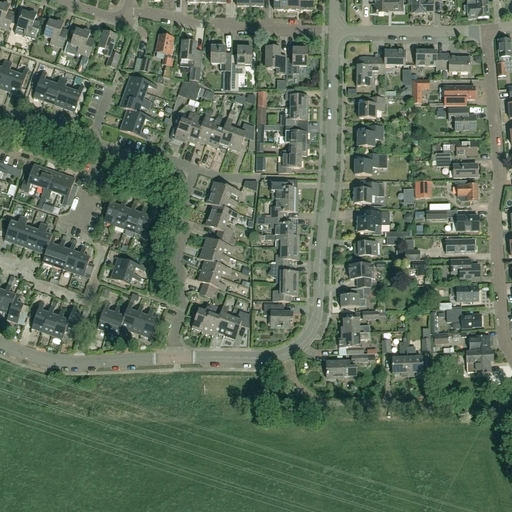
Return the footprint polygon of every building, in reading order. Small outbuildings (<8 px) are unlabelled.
[(250,8),(249,0),(236,0),(237,8),(250,8)] [(249,0),(250,8),(262,9),(262,0),(249,0)] [(273,0),(273,12),(287,12),(287,0),(273,0)] [(287,0),(287,12),(300,12),(299,0),(287,0)] [(299,0),(300,12),(313,13),(312,0),(299,0)] [(375,0),(376,6),(371,6),(371,14),(387,14),(387,13),(402,13),(402,0),(375,0)] [(411,0),(411,15),(426,15),(426,13),(433,13),(433,2),(426,2),(425,0),(411,0)] [(467,20),(468,20),(488,18),(486,0),(467,0),(468,5),(466,5),(466,7),(464,7),(464,13),(467,13),(467,20)] [(0,29),(8,32),(14,14),(7,12),(9,6),(4,4),(3,6),(0,5),(0,29)] [(24,32),(23,37),(34,41),(40,23),(34,21),(36,15),(30,13),(30,16),(22,13),(17,29),(24,32)] [(51,41),(49,46),(61,50),(67,32),(61,30),(63,25),(57,23),(57,25),(49,22),(44,38),(51,41)] [(88,59),(94,42),(88,39),(90,34),(84,32),(84,34),(76,31),(70,47),(78,50),(76,55),(88,59)] [(117,36),(111,34),(111,36),(103,34),(98,50),(105,52),(104,58),(109,59),(106,67),(115,70),(119,57),(111,54),(117,36)] [(173,48),(171,47),(173,39),(160,36),(157,54),(164,55),(164,59),(163,67),(169,68),(171,60),(169,60),(170,56),(171,56),(173,48)] [(498,42),(499,65),(496,65),(498,78),(506,77),(505,68),(511,67),(511,45),(511,41),(498,42)] [(197,44),(181,42),(179,62),(180,62),(180,67),(188,68),(188,69),(193,70),(192,81),(199,82),(200,71),(202,53),(196,52),(197,44)] [(230,73),(231,61),(231,60),(225,60),(225,48),(223,48),(222,45),(214,45),(213,48),(212,48),(211,50),(208,50),(207,59),(211,60),(211,65),(221,65),(221,73),(230,73)] [(251,49),(238,49),(237,61),(231,61),(230,73),(231,73),(230,84),(236,84),(236,76),(244,76),(245,69),(251,69),(251,49)] [(287,81),(287,63),(287,60),(280,60),(280,50),(266,49),(265,70),(276,71),(276,76),(286,76),(286,81),(287,81)] [(292,63),(287,63),(287,81),(292,81),(292,76),(299,76),(299,68),(306,68),(307,50),(292,50),(292,63)] [(378,59),(377,75),(384,75),(385,67),(405,67),(405,52),(385,52),(385,59),(378,59)] [(443,71),(443,56),(436,56),(436,53),(416,53),(416,67),(436,68),(436,71),(443,71)] [(449,56),(443,56),(443,71),(449,71),(449,74),(469,74),(469,59),(449,59),(449,56)] [(377,75),(378,59),(361,59),(358,62),(358,67),(357,67),(356,88),(371,88),(372,75),(377,75)] [(148,74),(151,62),(143,60),(143,62),(137,61),(134,73),(139,74),(140,72),(148,74)] [(7,63),(0,84),(0,91),(8,94),(15,75),(9,73),(12,65),(7,63)] [(22,77),(15,75),(8,94),(19,98),(28,71),(24,69),(22,77)] [(43,104),(50,84),(43,82),(46,74),(42,73),(32,100),(43,104)] [(76,78),(74,84),(80,86),(82,80),(76,78)] [(129,78),(125,88),(145,95),(148,88),(156,91),(157,87),(129,78)] [(50,84),(43,104),(53,107),(63,80),(59,79),(56,87),(50,84)] [(67,82),(63,80),(53,107),(63,111),(70,92),(64,90),(67,82)] [(189,100),(194,87),(196,88),(198,83),(190,81),(189,84),(184,98),(189,100)] [(429,82),(414,82),(414,104),(421,104),(421,89),(429,89),(429,82)] [(184,98),(189,84),(182,84),(178,96),(184,98)] [(70,92),(63,111),(74,115),(84,88),(80,86),(77,94),(70,92)] [(189,100),(195,102),(200,89),(196,88),(194,87),(189,100)] [(125,88),(122,98),(149,108),(151,104),(143,101),(145,95),(125,88)] [(397,94),(397,97),(410,97),(410,88),(404,88),(400,91),(397,94)] [(475,88),(458,88),(444,88),(444,108),(466,108),(466,101),(475,101),(475,88)] [(290,110),(308,110),(308,98),(298,97),(298,92),(286,92),(285,102),(290,102),(290,110)] [(273,93),(265,93),(265,123),(273,123),(273,93)] [(149,108),(122,98),(118,109),(126,111),(138,115),(140,109),(148,112),(149,108)] [(371,106),(359,106),(359,120),(376,120),(376,113),(384,113),(384,100),(371,100),(371,106)] [(280,127),(297,128),(297,122),(307,122),(308,110),(290,110),(289,117),(280,117),(280,127)] [(448,123),(454,123),(455,133),(476,132),(475,117),(468,117),(468,110),(464,110),(448,110),(448,123)] [(126,111),(122,122),(142,129),(144,122),(153,125),(154,121),(138,115),(126,111)] [(224,131),(217,150),(221,151),(222,148),(228,150),(235,131),(230,129),(235,114),(230,112),(223,131),(224,131)] [(185,143),(195,115),(190,114),(188,121),(182,119),(174,141),(185,144),(185,143)] [(185,143),(196,146),(197,143),(203,127),(202,126),(203,122),(199,121),(200,117),(195,115),(185,143)] [(197,143),(206,146),(213,127),(208,125),(211,118),(206,116),(203,122),(202,126),(203,127),(197,143)] [(213,127),(206,146),(217,150),(224,131),(223,131),(218,129),(222,117),(218,116),(217,119),(216,119),(213,127)] [(142,129),(122,122),(119,132),(147,141),(148,138),(140,135),(142,129)] [(235,131),(228,150),(239,154),(244,139),(249,141),(253,142),(253,129),(244,125),(241,133),(235,131)] [(289,145),(307,146),(307,134),(297,134),(297,128),(280,127),(279,128),(279,133),(280,133),(280,137),(284,138),(285,138),(285,145),(289,145)] [(357,134),(357,148),(374,148),(374,141),(383,141),(383,128),(369,128),(369,135),(357,134)] [(457,157),(477,157),(476,144),(457,144),(457,143),(443,143),(443,152),(456,152),(457,157)] [(301,158),(307,158),(307,146),(289,145),(288,153),(281,153),(281,158),(283,158),(301,158)] [(451,155),(435,155),(435,156),(436,163),(450,162),(451,162),(451,155)] [(387,157),(381,157),(366,157),(366,163),(355,163),(354,177),(372,177),(372,169),(387,170),(387,157)] [(278,165),(278,175),(290,175),(290,169),(300,170),(301,158),(283,158),(283,165),(278,165)] [(37,189),(44,169),(34,165),(27,184),(23,182),(20,190),(25,192),(24,193),(28,194),(31,187),(37,189)] [(477,166),(453,167),(454,179),(477,179),(477,166)] [(54,172),(44,169),(37,189),(44,191),(41,199),(45,200),(54,172)] [(54,172),(45,200),(49,201),(51,194),(58,196),(65,176),(54,172)] [(75,180),(65,176),(58,196),(64,198),(62,206),(66,207),(75,180)] [(287,181),(271,181),(271,193),(275,193),(275,201),(296,202),(296,197),(297,197),(297,189),(293,189),(287,189),(287,181)] [(240,193),(212,183),(208,193),(229,201),(231,195),(239,198),(240,193)] [(243,188),(256,193),(257,183),(245,183),(243,188)] [(460,203),(466,203),(478,203),(477,186),(467,186),(467,183),(453,183),(456,187),(457,200),(460,203)] [(415,200),(431,200),(431,184),(415,184),(415,200)] [(365,191),(355,191),(354,205),(371,205),(371,198),(383,199),(384,186),(365,186),(365,191)] [(229,201),(208,193),(204,204),(210,206),(225,211),(227,205),(235,208),(237,203),(229,201)] [(112,197),(103,224),(113,227),(120,209),(113,206),(116,199),(112,197)] [(120,209),(113,227),(123,231),(130,212),(124,210),(126,202),(122,201),(120,209)] [(296,202),(275,201),(275,208),(271,208),(270,219),(286,220),(286,213),(293,213),(297,213),(297,205),(296,205),(296,202)] [(130,212),(123,231),(133,234),(140,216),(134,213),(136,206),(132,205),(130,212)] [(225,211),(210,206),(206,216),(227,224),(229,218),(237,220),(239,216),(225,211)] [(140,216),(133,234),(145,238),(151,219),(143,217),(146,209),(142,208),(140,216)] [(446,212),(426,213),(426,222),(446,221),(446,220),(446,212)] [(358,220),(357,234),(374,234),(374,237),(380,237),(380,227),(389,227),(389,214),(359,213),(359,220),(358,220)] [(404,215),(402,218),(403,221),(407,223),(410,222),(411,218),(410,215),(407,214),(404,215)] [(227,224),(206,216),(203,226),(217,231),(215,236),(235,244),(236,241),(233,240),(235,235),(232,234),(233,232),(225,229),(227,224)] [(456,224),(457,233),(478,233),(478,217),(457,218),(457,220),(450,220),(450,224),(456,224)] [(14,247),(23,219),(20,218),(17,226),(10,223),(4,243),(14,247)] [(28,221),(23,219),(14,247),(24,250),(30,230),(25,229),(28,221)] [(286,225),(286,220),(270,219),(270,229),(274,230),(274,237),(296,237),(296,234),(298,234),(298,225),(286,225)] [(37,233),(30,230),(24,250),(34,254),(43,226),(40,225),(37,233)] [(43,226),(34,254),(44,257),(51,238),(45,236),(48,228),(43,226)] [(235,244),(215,236),(213,241),(205,239),(201,249),(222,257),(224,251),(232,254),(233,249),(228,247),(229,244),(234,246),(235,244)] [(298,250),(298,237),(296,237),(274,237),(260,237),(260,241),(276,242),(275,249),(280,249),(298,250)] [(44,257),(42,264),(52,267),(59,249),(52,247),(55,239),(51,238),(44,257)] [(403,246),(403,238),(401,238),(388,238),(386,238),(386,247),(403,246)] [(59,249),(52,267),(62,271),(69,253),(63,251),(65,243),(61,241),(59,249)] [(474,247),(474,242),(445,243),(446,256),(474,255),(474,253),(476,252),(476,248),(474,247)] [(69,253),(62,271),(72,275),(79,256),(72,254),(75,246),(71,245),(69,253)] [(355,257),(359,257),(359,258),(377,258),(376,245),(358,245),(358,246),(354,246),(355,257)] [(79,256),(72,275),(90,281),(94,268),(88,265),(90,260),(83,258),(85,250),(82,249),(79,256)] [(222,257),(201,249),(197,259),(203,261),(218,267),(220,261),(228,264),(230,260),(222,257)] [(275,257),(275,267),(287,267),(287,261),(297,261),(298,250),(280,249),(280,257),(275,257)] [(420,252),(404,252),(404,262),(420,262),(420,252)] [(118,260),(115,271),(133,277),(135,271),(143,273),(144,269),(118,260)] [(232,271),(231,271),(203,261),(199,271),(220,279),(222,273),(230,276),(232,271)] [(450,261),(451,276),(460,276),(460,282),(479,281),(479,266),(470,266),(470,261),(450,261)] [(424,264),(412,264),(412,271),(417,271),(417,277),(424,277),(424,264)] [(275,267),(271,267),(271,270),(268,275),(275,281),(275,285),(279,285),(297,286),(297,273),(287,273),(287,267),(275,267)] [(351,280),(358,280),(358,289),(371,289),(370,280),(373,280),(373,268),(371,268),(371,267),(351,268),(348,270),(348,274),(351,275),(351,280)] [(243,268),(241,274),(247,276),(249,271),(243,268)] [(133,277),(115,271),(111,281),(129,288),(132,281),(139,284),(141,280),(133,277)] [(220,279),(199,271),(195,282),(203,285),(201,290),(214,295),(216,289),(224,292),(226,287),(218,285),(220,279)] [(47,277),(45,283),(55,286),(57,281),(47,277)] [(4,294),(0,305),(0,312),(8,315),(15,297),(8,295),(11,287),(14,279),(10,278),(4,294)] [(297,286),(279,285),(279,293),(272,292),(272,303),(291,303),(292,297),(297,297),(297,286)] [(457,288),(457,303),(477,302),(477,288),(457,288)] [(214,295),(201,290),(199,295),(212,300),(214,295)] [(363,300),(363,291),(351,291),(351,297),(341,298),(341,310),(359,309),(359,308),(365,308),(365,300),(363,300)] [(242,305),(242,294),(234,294),(233,304),(242,305)] [(8,315),(6,321),(17,325),(17,324),(23,326),(27,314),(21,312),(23,307),(17,304),(19,296),(16,295),(15,297),(8,315)] [(121,330),(131,333),(138,315),(137,315),(131,313),(133,305),(129,303),(124,319),(121,330)] [(35,320),(31,331),(41,334),(48,315),(47,315),(41,313),(44,305),(40,304),(37,314),(35,320)] [(114,315),(113,315),(107,313),(110,305),(106,304),(97,330),(107,334),(114,315)] [(202,335),(212,307),(208,305),(205,313),(199,310),(191,331),(202,335)] [(279,313),(279,306),(263,306),(263,317),(270,317),(270,329),(289,329),(289,321),(292,321),(292,313),(279,313)] [(48,315),(41,334),(51,338),(58,319),(51,316),(54,308),(50,307),(47,315),(48,315)] [(68,322),(65,333),(75,337),(78,329),(82,331),(84,323),(80,322),(81,319),(74,316),(77,308),(73,307),(68,322)] [(140,307),(137,315),(138,315),(131,333),(141,337),(147,319),(141,316),(144,308),(140,307)] [(212,339),(214,334),(220,318),(219,318),(214,316),(217,309),(212,307),(202,335),(212,339)] [(225,316),(228,309),(223,307),(219,318),(220,318),(214,334),(224,338),(231,318),(225,316)] [(120,309),(116,308),(113,315),(114,315),(107,334),(118,337),(121,330),(124,319),(117,317),(120,309)] [(150,310),(147,319),(141,337),(151,341),(158,322),(151,320),(154,312),(150,310)] [(51,338),(62,341),(65,333),(68,322),(62,320),(64,312),(60,311),(58,319),(51,338)] [(446,311),(447,325),(461,324),(461,330),(471,330),(471,329),(481,329),(481,316),(461,317),(461,311),(446,311)] [(231,318),(224,338),(234,342),(240,326),(249,330),(249,316),(239,313),(236,321),(231,318)] [(362,321),(379,321),(379,313),(362,313),(362,321)] [(342,336),(370,335),(369,328),(359,328),(358,321),(343,322),(343,329),(341,330),(342,336)] [(370,335),(342,336),(342,341),(339,341),(339,350),(347,349),(347,356),(351,356),(363,356),(362,348),(359,348),(359,342),(370,341),(370,335)] [(448,336),(434,337),(434,346),(448,345),(448,336)] [(491,352),(490,338),(475,339),(469,340),(470,351),(476,351),(476,353),(491,352)] [(431,353),(431,346),(430,340),(422,340),(422,353),(431,353)] [(390,341),(381,341),(382,355),(390,354),(390,341)] [(392,360),(393,376),(401,375),(401,377),(407,377),(406,349),(406,344),(399,344),(400,360),(392,360)] [(406,349),(407,377),(414,377),(414,375),(422,375),(421,359),(416,360),(415,348),(406,349)] [(467,375),(490,374),(489,368),(488,368),(488,364),(493,364),(493,352),(491,352),(476,353),(475,353),(475,354),(466,354),(467,375)] [(326,365),(327,381),(339,380),(339,378),(356,377),(356,364),(367,363),(367,361),(374,361),(374,357),(367,357),(367,356),(363,356),(351,356),(351,363),(326,365)]
